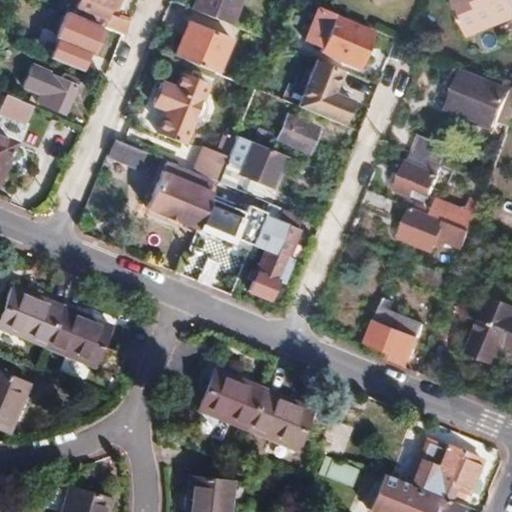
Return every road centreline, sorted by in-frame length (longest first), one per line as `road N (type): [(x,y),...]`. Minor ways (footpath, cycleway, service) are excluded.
road 1 (residential): [(405,54),(287,343)]
road 2 (residential): [(155,0),(53,250)]
road 3 (residential): [(287,343),(511,434)]
road 4 (residential): [(180,299),(135,433)]
road 5 (residential): [(135,433),(62,456),(0,464)]
road 6 (residential): [(53,250),(180,299)]
